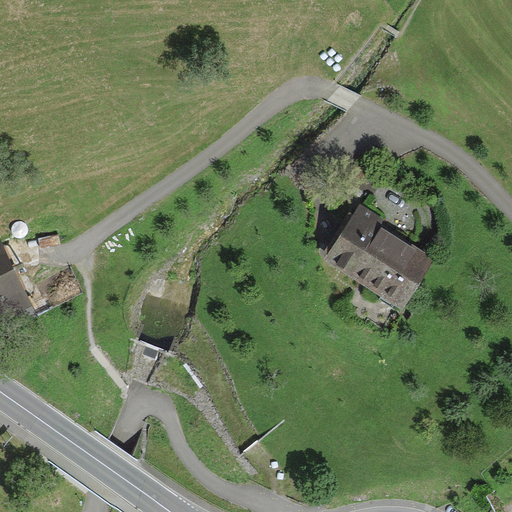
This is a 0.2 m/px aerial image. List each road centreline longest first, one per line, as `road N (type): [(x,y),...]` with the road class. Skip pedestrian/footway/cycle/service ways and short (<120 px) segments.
road 1 (residential): [(93,511),(140,408),(157,397),(194,468),(287,511)]
road 2 (track): [(184,326),(292,511)]
road 3 (primary): [(0,391),(169,511)]
